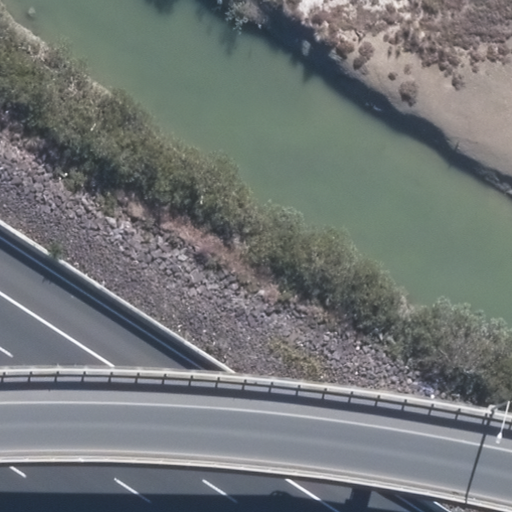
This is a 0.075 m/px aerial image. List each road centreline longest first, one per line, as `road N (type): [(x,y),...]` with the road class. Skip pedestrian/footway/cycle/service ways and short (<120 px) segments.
road 1 (motorway): [(0,427),(291,437),(511,476)]
road 2 (motorway): [(0,393),(184,511)]
